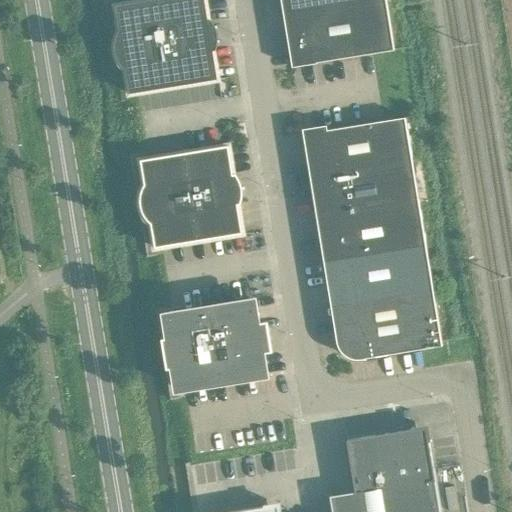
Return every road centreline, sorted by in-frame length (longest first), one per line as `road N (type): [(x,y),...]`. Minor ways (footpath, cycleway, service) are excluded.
road 1 (unclassified): [(247,0),(317,392),(460,382),(483,511)]
road 2 (tertiary): [(80,274),(36,0)]
road 3 (tertiary): [(121,511),(80,274)]
road 4 (unknown): [(307,367),(313,491)]
